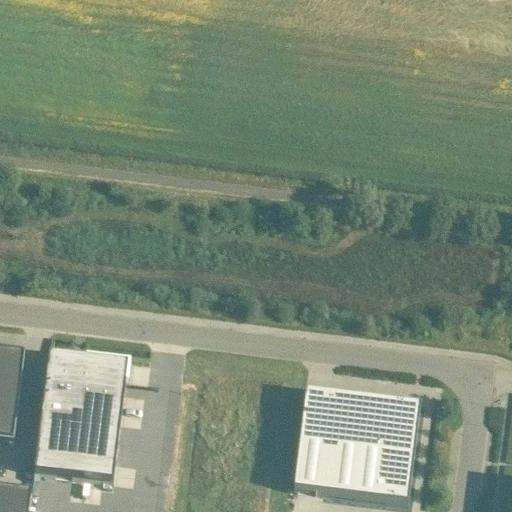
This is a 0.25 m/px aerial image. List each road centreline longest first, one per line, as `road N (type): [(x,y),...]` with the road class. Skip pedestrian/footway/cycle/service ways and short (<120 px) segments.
road 1 (unclassified): [(0,313),(442,367),(486,406),(472,511)]
road 2 (unclassified): [(0,161),(511,226)]
